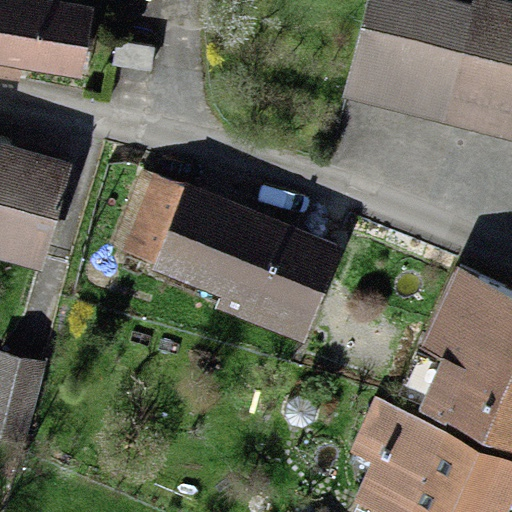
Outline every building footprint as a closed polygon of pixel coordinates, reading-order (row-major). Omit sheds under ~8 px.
[(89,0),(0,0),(0,60),(16,64),(20,46),(78,58),(89,0)] [(435,0),(369,0),(350,74),(511,117),(511,0),(461,0),(460,6),(435,0)] [(0,127),(0,184),(52,200),(68,148),(0,127)] [(159,258),(191,179),(150,162),(117,240),(159,258)] [(191,179),(159,258),(306,318),(338,240),(191,179)] [(454,336),(431,389),(511,424),(511,277),(464,257),(433,327),(454,336)] [(0,340),(0,405),(14,410),(33,351),(0,340)] [(399,503),(395,511),(498,511),(511,479),(511,453),(396,407),(363,489),(399,503)]
